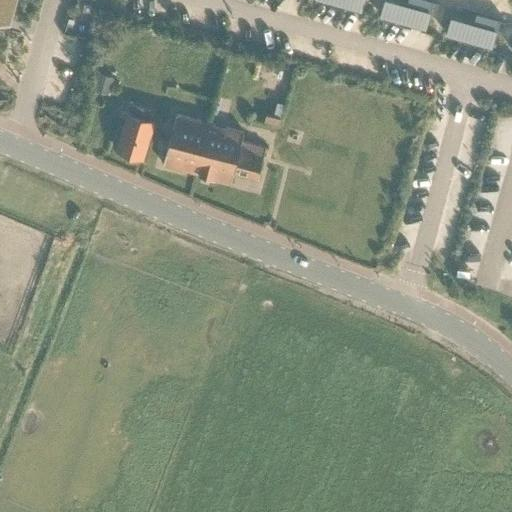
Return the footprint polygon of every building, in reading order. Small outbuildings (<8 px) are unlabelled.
[(0,0),(0,19),(4,20),(9,0),(0,0)] [(317,0),(362,13),(365,0),(317,0)] [(409,0),(408,6),(388,0),(385,0),(380,18),(427,32),(432,14),(438,16),(441,5),(425,0),(409,0)] [(475,25),(452,18),(447,36),(494,50),(498,35),(504,36),(508,23),(478,15),(475,25)] [(98,74),(93,89),(109,93),(113,78),(98,74)] [(129,114),(118,150),(141,158),(152,121),(147,120),(150,109),(133,103),(129,114)] [(266,115),(264,123),(279,126),(281,119),(273,117),(266,115)] [(177,117),(163,167),(202,176),(202,175),(232,182),(234,173),(258,179),(268,148),(248,142),(247,145),(243,144),(246,134),(177,117)]
